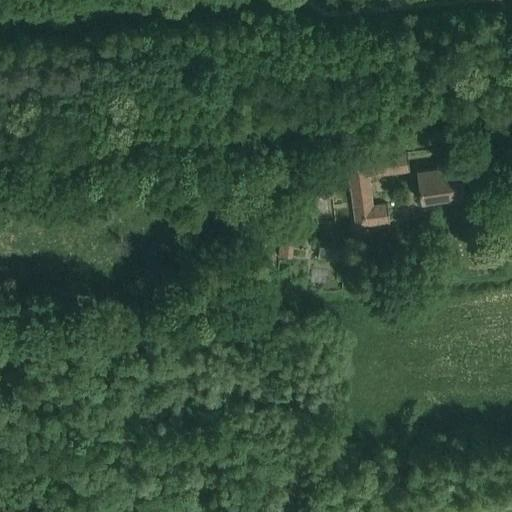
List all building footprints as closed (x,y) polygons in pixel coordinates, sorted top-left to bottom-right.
[(507,123),(480,127),(482,143),(509,139),(507,123)] [(369,175),(409,169),(407,151),(349,159),(357,225),(389,221),(387,203),(373,205),(369,175)] [(314,181),(331,179),(328,163),(312,165),(314,181)] [(421,201),(467,194),(463,169),(447,171),(446,167),(417,172),(421,201)] [(226,187),(213,184),(207,214),(220,216),(226,187)] [(280,257),(293,257),(294,238),(282,237),(280,257)]
